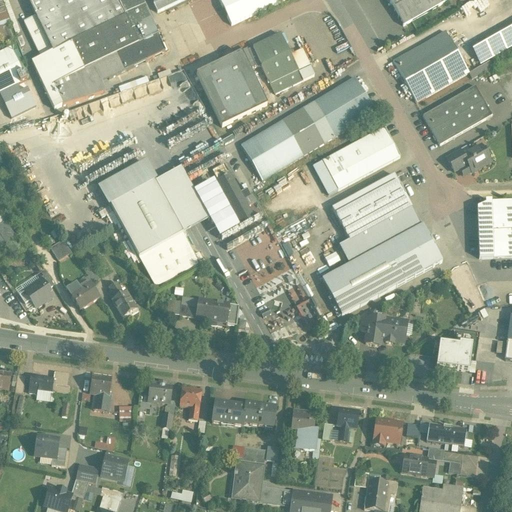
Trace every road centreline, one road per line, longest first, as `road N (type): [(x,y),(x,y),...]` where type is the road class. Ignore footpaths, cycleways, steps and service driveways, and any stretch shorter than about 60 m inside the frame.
road 1 (tertiary): [(0,338),(501,407)]
road 2 (residential): [(443,195),(332,0)]
